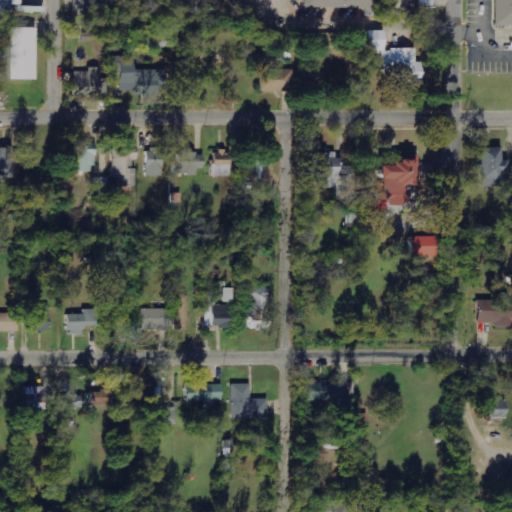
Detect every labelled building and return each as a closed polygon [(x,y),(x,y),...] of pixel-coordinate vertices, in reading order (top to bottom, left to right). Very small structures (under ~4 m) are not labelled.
[(0,0),(0,10),(13,11),(13,5),(22,5),(21,0),(0,0)] [(108,0),(73,0),(73,15),(108,15),(108,0)] [(367,9),(367,15),(377,15),(377,0),(305,0),(306,8),(367,9)] [(411,0),(411,10),(426,10),(426,0),(411,0)] [(511,0),(489,0),(489,28),(511,28),(511,0)] [(11,80),(38,80),(38,28),(11,28),(11,80)] [(378,51),(378,84),(413,84),(413,51),(378,51)] [(129,70),(130,58),(108,58),(108,72),(120,73),(119,91),(136,91),(136,95),(159,95),(159,85),(165,85),(166,71),(129,70)] [(107,95),(106,79),(100,79),(100,69),(72,70),(73,96),(107,95)] [(261,92),(294,91),(294,70),(260,70),(261,92)] [(14,148),(0,147),(0,176),(13,177),(14,148)] [(73,147),(73,172),(95,172),(96,148),(73,147)] [(508,161),(504,161),(503,148),(481,148),(482,187),(508,186),(508,161)] [(136,186),(136,169),(132,169),(132,161),(138,161),(138,149),(112,150),(113,177),(119,177),(119,187),(136,186)] [(145,149),(144,176),(163,177),(164,150),(145,149)] [(213,177),(232,176),(231,151),(212,151),(213,177)] [(246,179),(264,180),(265,153),(247,152),(246,179)] [(197,174),(197,168),(205,168),(205,154),(174,153),(173,174),(197,174)] [(340,176),(340,154),(313,153),(313,175),(325,175),(325,187),(337,187),(337,201),(353,201),(353,176),(340,176)] [(439,256),(439,237),(410,237),(410,257),(439,256)] [(497,300),(477,301),(478,324),(495,323),(495,328),(511,327),(511,293),(497,293),(497,300)] [(269,294),(250,294),(249,329),(269,329),(269,318),(268,318),(269,294)] [(189,296),(173,296),(172,330),(188,331),(189,296)] [(50,306),(35,307),(36,331),(51,330),(50,306)] [(204,327),(230,327),(231,306),(204,306),(204,327)] [(169,309),(142,309),(142,331),(169,330),(169,309)] [(98,327),(98,310),(82,310),(82,314),(68,315),(69,335),(85,334),(85,327),(98,327)] [(0,332),(20,332),(20,313),(0,313),(0,332)] [(355,412),(355,382),(306,383),(307,402),(340,401),(340,413),(355,412)] [(185,402),(223,401),(223,384),(184,385),(185,402)] [(251,384),(232,384),(231,418),(267,419),(267,396),(251,396),(251,384)] [(47,387),(23,387),(23,412),(47,411),(47,387)] [(88,405),(113,404),(113,392),(88,392),(88,405)] [(61,411),(83,410),(83,396),(61,396),(61,411)] [(483,399),(483,419),(509,419),(509,399),(483,399)]
